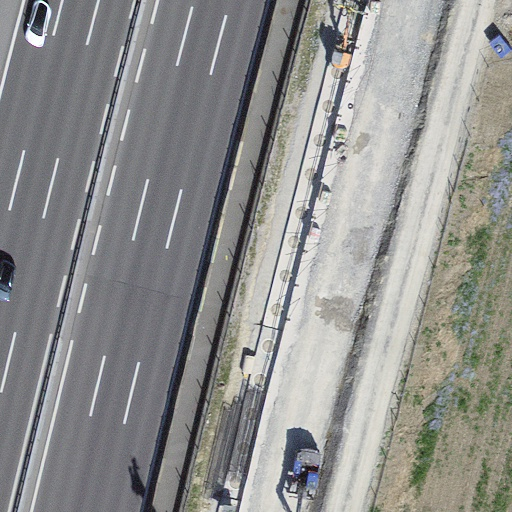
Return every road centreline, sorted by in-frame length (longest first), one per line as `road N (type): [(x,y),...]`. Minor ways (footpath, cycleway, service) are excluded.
road 1 (motorway): [(86,511),(213,0)]
road 2 (primary): [(429,0),(308,511)]
road 3 (motorway): [(82,0),(0,336)]
